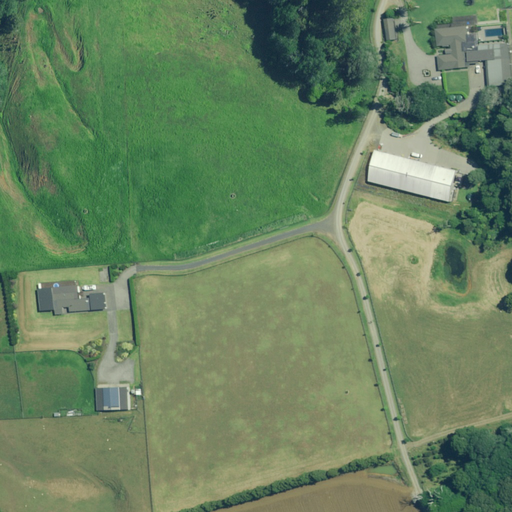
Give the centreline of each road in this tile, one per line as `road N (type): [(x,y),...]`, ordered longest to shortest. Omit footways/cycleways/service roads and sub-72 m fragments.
road 1 (track): [(107,375),(109,293),(120,278),(182,269),(303,231),(334,211),(379,83),(382,0)]
road 2 (track): [(422,511),(334,211)]
